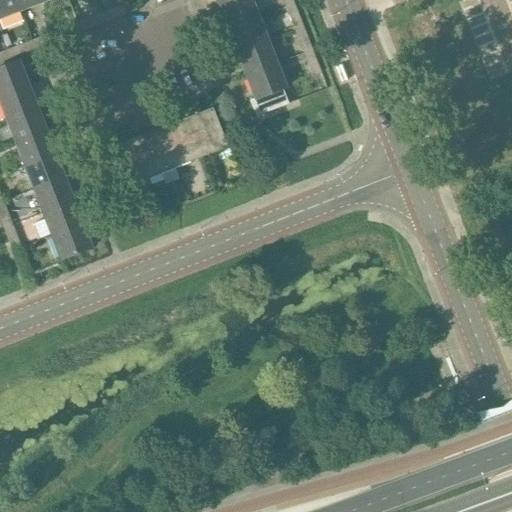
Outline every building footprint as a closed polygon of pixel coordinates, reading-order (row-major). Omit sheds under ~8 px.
[(0,0),(0,19),(20,12),(15,0),(0,0)] [(42,0),(15,0),(20,12),(43,3),(42,0)] [(237,0),(219,7),(228,31),(258,19),(250,0),(237,0)] [(292,0),(281,0),(285,8),(294,5),(292,0)] [(100,12),(104,23),(127,14),(122,3),(100,12)] [(294,5),(285,8),(294,31),(303,27),(294,5)] [(78,21),(82,31),(104,23),(100,12),(78,21)] [(267,41),(258,19),(228,31),(237,53),(267,41)] [(54,30),(58,40),(82,31),(78,21),(54,30)] [(303,27),(294,31),(303,54),(312,51),(303,27)] [(31,39),(35,49),(58,40),(54,30),(31,39)] [(8,48),(12,58),(35,49),(31,39),(8,48)] [(237,53),(246,77),(276,65),(267,41),(237,53)] [(0,50),(0,63),(12,58),(8,48),(0,50)] [(312,77),(321,73),(312,51),(303,54),(312,77)] [(0,70),(0,97),(29,87),(19,63),(0,70)] [(286,88),(276,65),(246,77),(255,99),(250,101),(256,118),(289,105),(283,90),(286,88)] [(0,97),(0,103),(7,122),(38,110),(29,87),(0,97)] [(187,118),(203,158),(229,148),(214,108),(187,118)] [(7,122),(16,145),(47,133),(38,110),(7,122)] [(161,128),(171,153),(177,168),(203,158),(187,118),(161,128)] [(161,128),(135,139),(150,178),(153,185),(165,180),(162,174),(177,168),(171,153),(161,128)] [(16,145),(25,168),(56,156),(47,133),(16,145)] [(109,149),(110,153),(124,188),(150,178),(135,139),(109,149)] [(65,178),(56,156),(25,168),(34,190),(65,178)] [(74,201),(65,178),(34,190),(43,213),(74,201)] [(158,197),(163,211),(180,205),(174,191),(158,197)] [(82,224),(74,201),(43,213),(52,236),(82,224)] [(13,225),(4,202),(0,203),(0,218),(4,228),(13,225)] [(82,224),(52,236),(61,260),(92,248),(82,224)] [(4,228),(13,251),(22,248),(13,225),(4,228)] [(13,251),(22,275),(31,271),(22,248),(13,251)]
